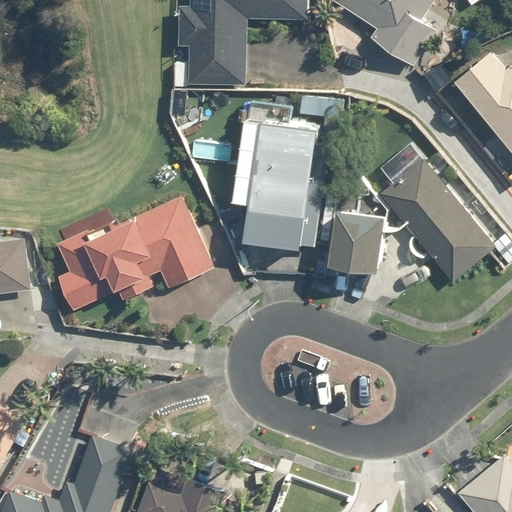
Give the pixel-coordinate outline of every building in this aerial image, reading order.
[(253,81),(255,11),(312,16),(312,0),(201,0),(201,9),(188,8),(187,41),(199,42),(198,80),(253,81)] [(351,0),(387,25),(381,33),(419,59),(441,26),(425,15),(435,0),(351,0)] [(496,47),(461,77),(511,138),(511,63),(511,65),(496,47)] [(323,120),(271,114),(258,232),(310,238),(323,120)] [(425,153),(385,189),(463,277),(503,241),(425,153)] [(189,190),(63,236),(76,260),(68,263),(81,298),(170,266),(175,279),(216,264),(189,190)] [(391,212),(342,207),(337,254),(386,259),(391,212)] [(0,289),(36,285),(30,234),(0,237),(0,289)] [(0,471),(32,417),(0,397),(0,471)] [(116,511),(141,448),(97,432),(80,478),(66,473),(57,498),(16,483),(5,511),(116,511)] [(511,511),(511,454),(511,453),(465,490),(483,511),(511,511)] [(255,511),(262,496),(194,472),(188,488),(158,477),(145,511),(255,511)]
